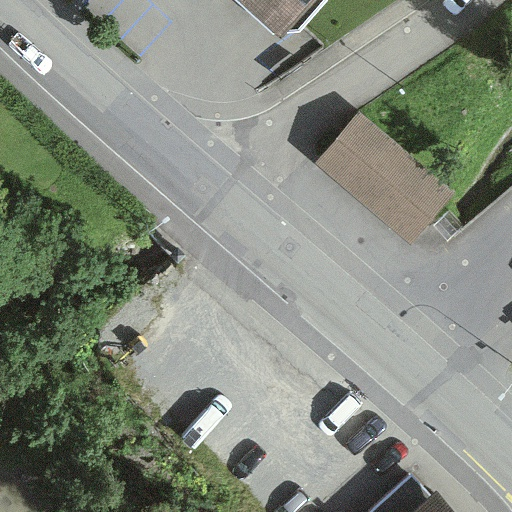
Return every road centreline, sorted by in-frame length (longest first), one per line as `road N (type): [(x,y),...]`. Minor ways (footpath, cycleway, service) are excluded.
road 1 (tertiary): [(201,186),(511,464)]
road 2 (residential): [(201,186),(466,0)]
road 3 (tertiary): [(0,3),(201,186)]
